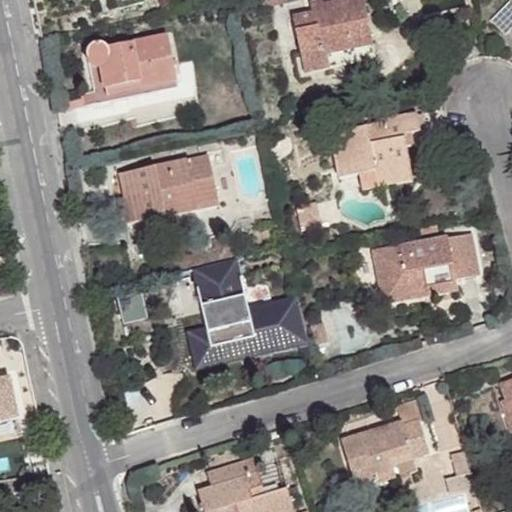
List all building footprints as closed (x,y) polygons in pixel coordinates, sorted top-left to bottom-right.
[(293,18),(304,73),(375,58),(363,0),(349,0),(324,5),(325,11),(311,14),(293,18)] [(325,11),(323,1),(309,3),(311,14),(325,11)] [(505,34),(511,27),(511,6),(509,4),(492,21),(505,34)] [(101,69),(105,91),(143,83),(144,89),(178,82),(168,36),(107,48),(104,45),(101,44),(95,44),(91,47),(88,52),(87,59),(88,63),(93,67),(96,69),(101,69)] [(144,89),(143,83),(105,91),(106,96),(144,89)] [(331,134),(338,179),(359,175),(362,191),(413,182),(404,134),(420,132),(420,131),(417,115),(417,114),(386,119),(386,124),(331,134)] [(413,147),(411,133),(404,134),(407,148),(413,147)] [(131,198),(136,223),(199,210),(198,205),(218,200),(209,156),(120,175),(125,199),(131,198)] [(136,223),(131,198),(118,200),(123,226),(136,223)] [(219,206),(218,200),(198,205),(199,210),(219,206)] [(240,219),(242,230),(252,228),(249,217),(240,219)] [(373,252),(382,305),(411,300),(409,289),(456,280),(479,276),(472,234),(373,252)] [(196,240),(198,250),(212,247),(209,237),(196,240)] [(206,328),(211,349),(253,339),(258,358),(272,354),(267,314),(291,310),(296,349),(299,348),(302,363),(312,361),(297,296),(248,307),(237,259),(192,270),(206,328)] [(411,300),(458,291),(456,280),(409,289),(411,300)] [(116,297),(123,327),(149,320),(142,291),(116,297)] [(327,343),(323,324),(311,326),(315,346),(327,343)] [(186,332),(195,372),(258,358),(253,339),(211,349),(206,328),(186,332)] [(501,402),(508,423),(511,422),(511,378),(500,383),(505,400),(501,402)] [(341,440),(351,473),(369,467),(374,485),(396,478),(392,466),(391,461),(413,454),(414,459),(429,454),(420,422),(425,421),(418,400),(396,407),(401,422),(341,440)] [(414,459),(413,454),(391,461),(392,466),(414,459)] [(211,487),(197,491),(203,511),(294,511),(288,490),(265,497),(252,500),(250,491),(262,488),(254,459),(207,473),(211,487)] [(374,485),(369,467),(351,473),(356,490),(374,485)] [(472,480),(470,473),(449,479),(451,486),(472,480)] [(265,497),(262,488),(250,491),(252,500),(265,497)]
